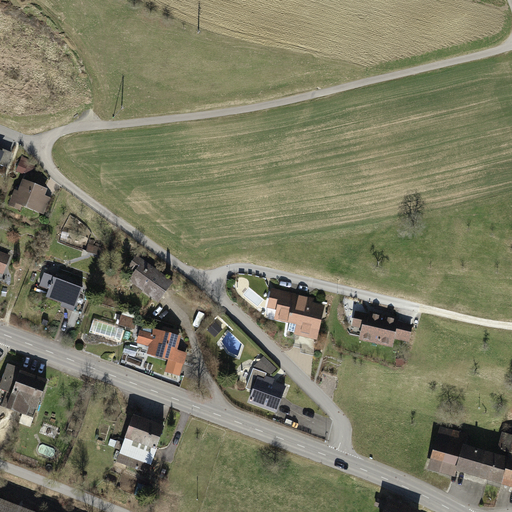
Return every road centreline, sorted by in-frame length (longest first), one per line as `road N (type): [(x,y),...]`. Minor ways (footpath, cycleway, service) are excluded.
road 1 (track): [(511,47),(240,110),(60,130),(43,145)]
road 2 (secondary): [(0,333),(339,460)]
road 3 (residential): [(511,328),(256,270),(202,281)]
road 4 (residential): [(339,460),(344,424),(202,281)]
road 5 (track): [(43,145),(44,161),(59,178),(202,281)]
road 6 (secondary): [(339,460),(453,511)]
road 7 (track): [(0,465),(116,511)]
